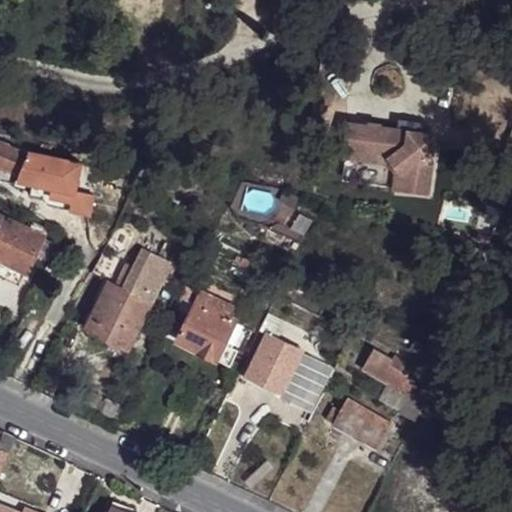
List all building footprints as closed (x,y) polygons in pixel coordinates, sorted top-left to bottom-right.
[(288,0),(297,18),(338,0),(288,0)] [(369,124),(349,122),(345,149),(404,157),(399,187),(427,192),(435,134),(419,131),(419,127),(407,125),(406,129),(380,126),(381,124),(369,122),(369,124)] [(0,140),(0,165),(20,174),(29,153),(0,140)] [(404,157),(345,149),(344,155),(396,162),(393,187),(399,187),(404,157)] [(29,153),(20,174),(17,180),(51,186),(49,196),(73,201),(75,189),(81,162),(30,151),(29,153)] [(0,214),(0,259),(26,272),(27,273),(45,237),(42,235),(45,228),(34,223),(31,230),(7,219),(8,218),(0,214)] [(132,264),(121,286),(115,283),(109,280),(86,328),(128,350),(162,282),(165,284),(176,262),(142,245),(132,264)] [(244,257),(239,265),(253,273),(257,266),(244,257)] [(26,272),(0,259),(0,276),(20,286),(26,272)] [(115,283),(121,286),(132,264),(125,261),(115,283)] [(192,287),(186,299),(195,304),(201,291),(192,287)] [(195,304),(177,340),(217,360),(227,341),(234,344),(243,327),(253,332),(259,320),(241,311),(201,291),(195,304)] [(268,312),(259,331),(268,335),(269,333),(277,317),(268,312)] [(268,335),(247,375),(250,376),(248,380),(290,402),(304,371),(323,379),(332,358),(305,346),(303,350),(269,333),(268,335)] [(415,339),(409,350),(422,355),(426,346),(415,339)] [(390,384),(382,397),(400,407),(414,382),(420,371),(395,356),(392,360),(374,350),(364,368),(390,384)] [(400,407),(398,411),(415,420),(429,390),(414,382),(400,407)] [(342,411),(334,425),(377,448),(391,422),(349,398),(342,411)] [(0,476),(16,437),(6,433),(0,446),(0,476)] [(360,511),(379,474),(348,459),(321,511),(360,511)]
